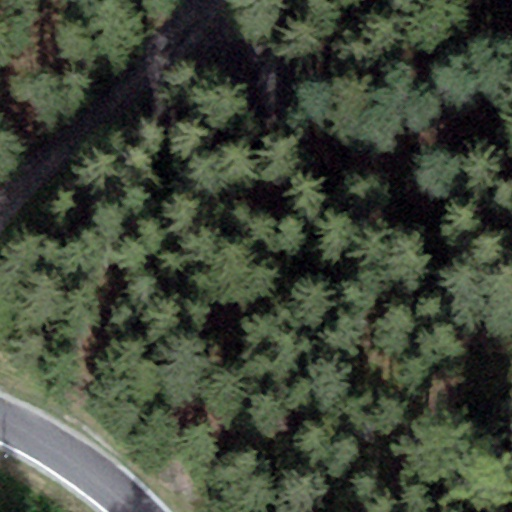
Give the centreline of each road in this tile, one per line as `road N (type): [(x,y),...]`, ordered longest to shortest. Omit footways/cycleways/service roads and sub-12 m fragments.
road 1 (track): [(0,215),(186,0)]
road 2 (unclassified): [(147,511),(0,418)]
